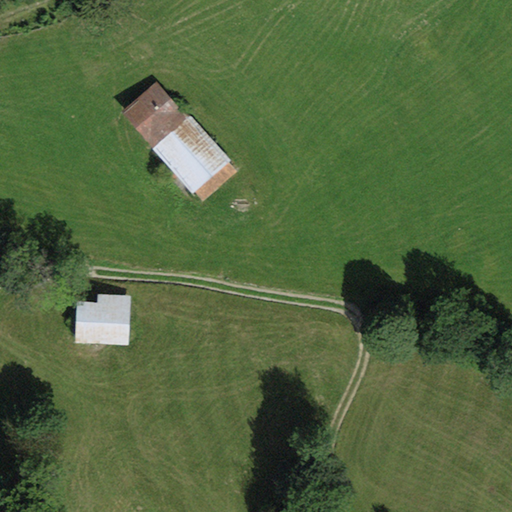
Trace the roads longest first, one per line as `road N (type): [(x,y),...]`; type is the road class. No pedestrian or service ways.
road 1 (track): [(345,308),(0,260)]
road 2 (track): [(332,511),(326,453),(365,352),(362,329),(345,308)]
road 3 (track): [(345,308),(478,339),(511,361)]
